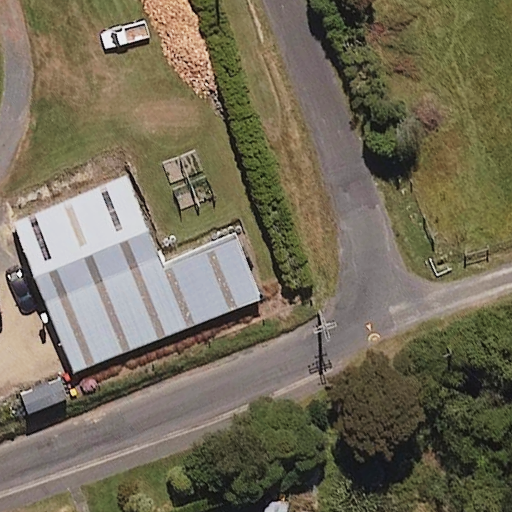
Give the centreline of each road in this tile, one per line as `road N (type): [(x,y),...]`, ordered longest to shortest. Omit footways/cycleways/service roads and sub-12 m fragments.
road 1 (residential): [(0,467),(395,322)]
road 2 (residential): [(395,322),(288,0)]
road 3 (residential): [(395,322),(511,281)]
